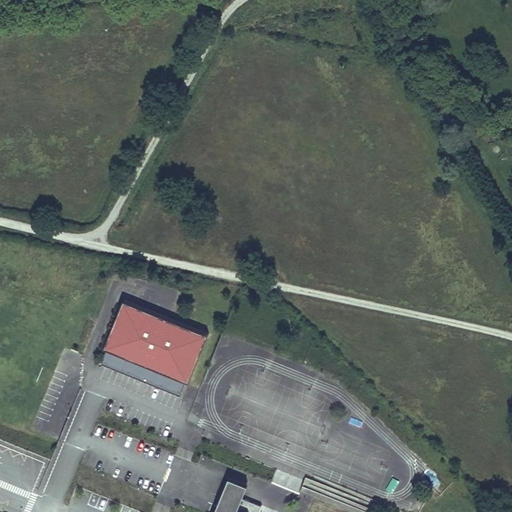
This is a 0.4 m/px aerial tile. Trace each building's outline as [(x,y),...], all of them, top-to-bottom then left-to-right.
[(108,351),(103,364),(112,368),(117,354),(108,351)] [(395,493),(400,479),(392,476),(387,490),(395,493)] [(248,485),(229,478),(226,486),(244,494),(248,485)] [(250,511),(239,507),(242,499),(244,494),(226,486),(215,511),(250,511)] [(259,511),(261,507),(242,499),(239,507),(250,511),(259,511)]
